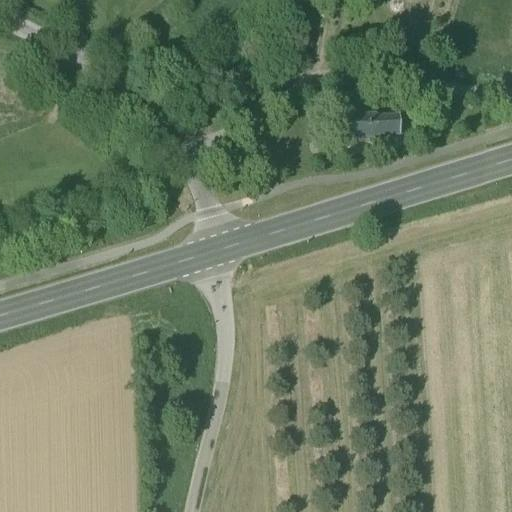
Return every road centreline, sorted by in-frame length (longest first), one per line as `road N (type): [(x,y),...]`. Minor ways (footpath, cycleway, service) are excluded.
road 1 (track): [(511,96),(344,76),(183,159)]
road 2 (unclassified): [(211,256),(183,159),(120,85),(0,21)]
road 3 (secondary): [(511,163),(211,256)]
road 4 (unclassified): [(211,256),(224,366),(192,511)]
road 5 (secondary): [(211,256),(0,318)]
road 6 (unknown): [(0,245),(115,220),(183,159)]
